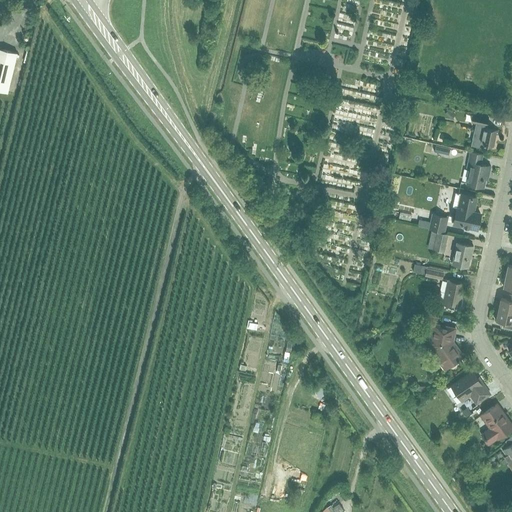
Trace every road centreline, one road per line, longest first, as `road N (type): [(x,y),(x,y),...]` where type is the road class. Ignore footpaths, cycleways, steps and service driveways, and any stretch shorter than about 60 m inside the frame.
road 1 (primary): [(451,511),(84,5)]
road 2 (track): [(202,167),(188,183),(106,511)]
road 3 (unclassified): [(511,384),(478,334),(494,251)]
